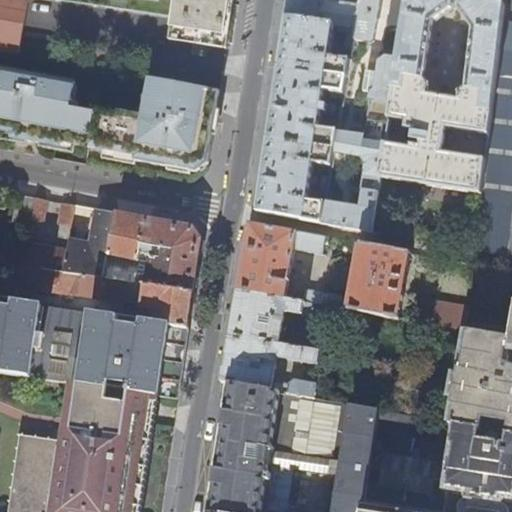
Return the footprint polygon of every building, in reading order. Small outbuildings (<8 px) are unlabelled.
[(0,0),(0,53),(21,58),(31,0),(0,0)] [(54,0),(174,17),(172,38),(228,46),(234,0),(54,0)] [(322,0),(288,0),(286,18),(287,19),(334,26),(334,30),(347,32),(355,33),(360,7),(323,1),(322,0)] [(361,0),(360,7),(355,33),(354,40),(373,43),(380,0),(392,0),(390,17),(388,17),(387,25),(405,29),(409,0),(361,0)] [(422,144),(421,148),(413,147),(413,150),(387,146),(382,178),(437,187),(482,194),(486,162),(443,155),(444,152),(447,152),(450,132),(446,131),(447,128),(490,135),(498,71),(504,22),(506,7),(500,6),(495,0),(409,0),(405,29),(400,60),(391,120),(408,123),(407,130),(424,133),(423,135),(415,134),(413,142),(422,144)] [(287,19),(280,68),(348,78),(351,61),(330,58),(334,30),(334,26),(287,19)] [(354,40),(355,33),(347,32),(345,47),(353,48),(354,40)] [(326,204),(323,224),(373,234),(382,178),(387,146),(391,120),(400,60),(388,58),(380,62),(380,67),(381,67),(380,75),(378,75),(375,95),(372,94),(370,107),(368,107),(364,137),(338,133),(335,151),(334,154),(362,159),(367,164),(362,191),(364,192),(361,208),(326,202),(326,204)] [(274,102),(268,140),(335,151),(338,133),(320,129),(322,114),(335,116),(336,106),(324,104),(325,93),(345,96),(348,78),(280,68),(274,102)] [(0,131),(3,132),(14,134),(13,139),(16,139),(17,133),(30,135),(29,142),(58,148),(59,143),(118,154),(117,159),(162,167),(198,174),(213,165),(217,133),(210,131),(215,92),(166,84),(166,83),(162,82),(155,119),(130,114),(129,120),(93,113),(94,107),(88,106),(91,86),(2,70),(0,81),(0,131)] [(263,174),(258,213),(323,224),(326,204),(309,201),(312,184),(315,185),(317,176),(313,175),(315,166),(332,169),(334,154),(335,151),(268,140),(263,174)] [(321,192),(328,194),(330,179),(323,178),(321,192)] [(35,200),(20,197),(16,223),(30,226),(32,217),(33,213),(35,200)] [(48,202),(35,200),(33,213),(32,217),(44,219),(48,202)] [(77,207),(67,205),(63,209),(61,225),(73,227),(77,207)] [(112,250),(118,215),(107,213),(99,211),(92,247),(112,250)] [(150,286),(197,293),(205,243),(196,230),(162,223),(118,215),(112,250),(110,260),(109,264),(106,272),(105,280),(150,286)] [(478,223),(474,252),(503,257),(507,226),(478,223)] [(300,233),(255,226),(250,225),(238,291),(287,299),(295,250),(324,255),(325,245),(331,246),(332,239),(300,233)] [(26,252),(23,267),(32,269),(65,274),(69,250),(27,243),(26,247),(26,252)] [(92,278),(105,280),(106,272),(109,264),(110,260),(112,250),(92,247),(70,243),(69,250),(65,274),(92,278)] [(411,254),(363,245),(352,311),(400,320),(411,254)] [(18,246),(15,266),(23,267),(26,252),(26,247),(18,246)] [(0,301),(16,303),(19,286),(23,267),(15,266),(0,263),(0,301)] [(162,325),(191,330),(197,293),(150,286),(105,280),(92,278),(65,274),(32,269),(23,267),(19,286),(42,289),(71,293),(81,295),(81,296),(137,304),(136,309),(156,312),(154,324),(162,325)] [(39,307),(42,289),(19,286),(16,303),(34,306),(39,307)] [(234,314),(230,337),(322,353),(328,354),(329,349),(323,347),(325,339),(300,334),(299,340),(282,337),(286,313),(318,319),(319,312),(318,309),(315,308),(316,305),(306,303),(287,299),(238,291),(234,314)] [(308,292),(306,303),(316,305),(342,309),(344,298),(308,292)] [(417,323),(435,326),(465,331),(469,308),(453,304),(452,305),(421,300),(417,323)] [(159,397),(181,401),(183,387),(187,356),(191,330),(162,325),(154,324),(144,323),(142,332),(120,329),(121,319),(39,307),(34,306),(16,303),(14,313),(0,310),(0,373),(1,374),(2,366),(6,366),(5,374),(80,385),(111,390),(113,381),(134,384),(133,393),(159,397)] [(511,335),(511,339),(468,331),(460,378),(456,377),(453,399),(457,399),(452,423),(482,429),(483,419),(511,424),(509,434),(511,434),(511,362),(509,362),(511,351),(511,335)] [(222,384),(231,385),(315,399),(317,386),(295,382),(291,385),(282,384),(273,383),(278,359),(320,367),(322,353),(230,337),(227,357),(222,384)] [(322,353),(320,367),(355,373),(357,359),(328,354),(322,353)] [(140,511),(144,490),(159,397),(133,393),(111,390),(80,385),(71,444),(26,438),(14,511),(140,511)] [(362,511),(368,481),(407,488),(418,418),(315,399),(231,385),(223,437),(220,455),(218,470),(211,511),(362,511)] [(452,423),(419,417),(418,418),(407,488),(368,481),(362,511),(443,511),(448,491),(468,494),(467,498),(501,504),(502,499),(511,500),(511,434),(509,434),(507,446),(481,442),(483,430),(482,430),(482,429),(452,423)]
